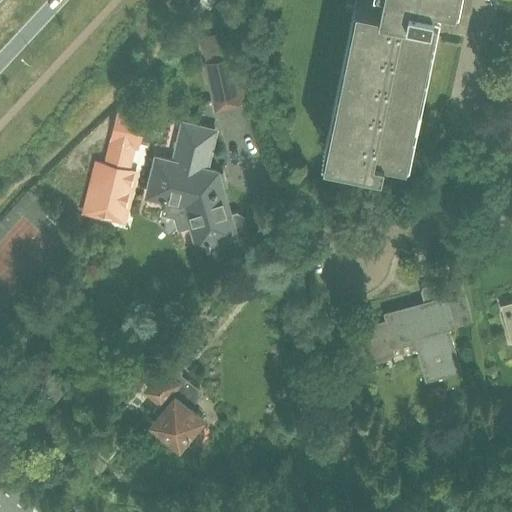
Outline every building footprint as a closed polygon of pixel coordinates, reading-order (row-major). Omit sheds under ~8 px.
[(409,154),(436,27),(466,34),(473,0),(357,0),(327,149),(385,160),(387,149),(409,154)] [(203,38),(207,56),(230,51),(226,33),(203,38)] [(229,58),(206,63),(217,111),(240,106),(229,58)] [(98,162),(86,211),(124,220),(136,171),(127,169),(134,143),(138,144),(144,120),(119,113),(106,164),(98,162)] [(237,212),(230,214),(217,171),(205,168),(215,129),(184,122),(175,161),(157,156),(148,194),(164,197),(163,201),(165,202),(162,211),(175,214),(176,215),(179,227),(193,223),(199,244),(235,233),(235,231),(242,229),(245,223),(242,215),(237,212)] [(462,370),(449,325),(471,319),(460,277),(421,288),(425,302),(387,312),(389,319),(362,327),(361,324),(360,324),(371,363),(372,362),(371,359),(389,354),(387,347),(414,340),(426,380),(462,370)] [(511,299),(501,303),(511,339),(511,338),(511,299)] [(198,388),(182,375),(185,371),(171,360),(164,368),(163,368),(147,387),(162,400),(153,410),(158,415),(154,420),(181,442),(185,436),(193,442),(198,442),(206,432),(205,427),(198,421),(203,415),(187,402),(198,388)] [(350,420),(328,408),(320,421),(320,422),(310,440),(331,452),(346,426),(347,426),(350,420)]
